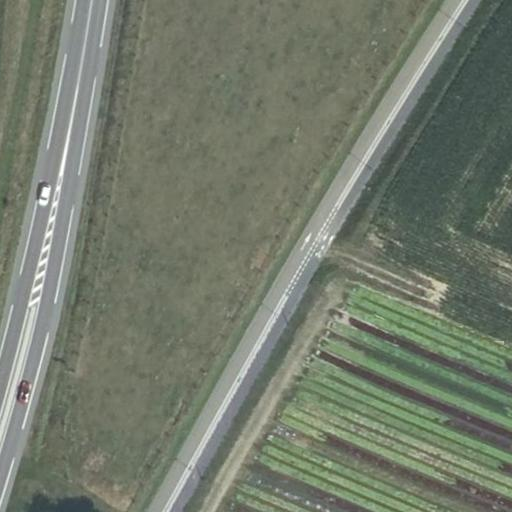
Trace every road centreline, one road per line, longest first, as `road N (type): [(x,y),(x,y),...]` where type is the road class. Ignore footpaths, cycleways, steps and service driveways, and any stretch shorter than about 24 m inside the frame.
road 1 (tertiary): [(160,511),(316,232),(459,0)]
road 2 (primary): [(0,468),(58,238),(88,27)]
road 3 (primary): [(88,27),(0,379)]
